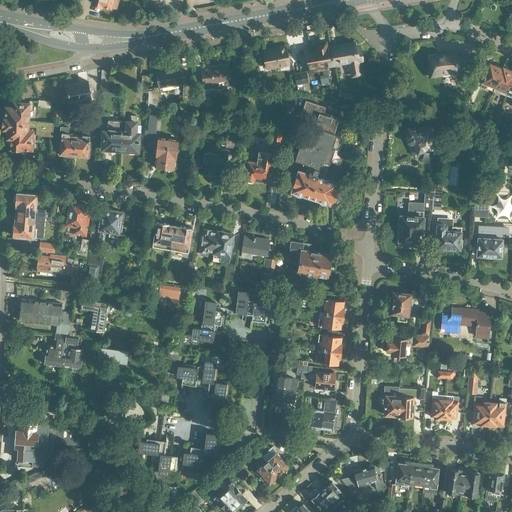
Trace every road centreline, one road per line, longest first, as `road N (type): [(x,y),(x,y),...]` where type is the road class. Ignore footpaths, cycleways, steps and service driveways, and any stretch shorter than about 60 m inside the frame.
road 1 (residential): [(0,171),(289,219),(351,243),(368,262)]
road 2 (primary): [(81,35),(118,42),(343,0)]
road 3 (residential): [(368,262),(386,37)]
road 4 (residential): [(347,439),(354,433),(368,262)]
road 5 (residential): [(511,455),(347,439)]
road 6 (residential): [(368,262),(511,294)]
